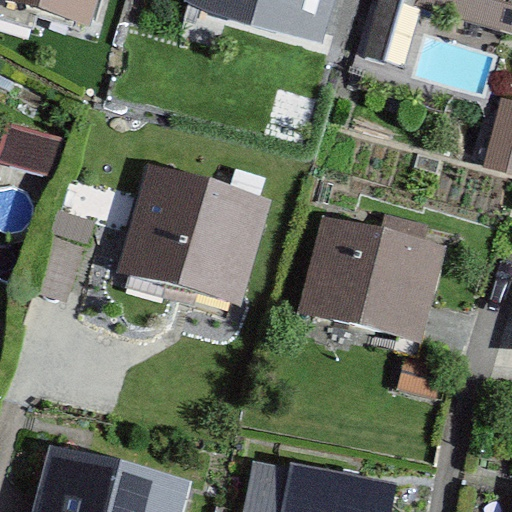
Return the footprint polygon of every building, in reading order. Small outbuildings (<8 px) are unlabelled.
[(17,0),(84,19),(90,0),(17,0)] [(319,0),(212,0),(311,29),(319,0)] [(427,5),(409,0),(371,0),(349,76),(402,92),(427,5)] [(511,0),(443,0),(440,12),(511,32),(511,0)] [(511,123),(503,121),(490,165),(511,171),(511,123)] [(12,129),(3,159),(47,172),(56,141),(12,129)] [(132,265),(170,276),(163,300),(192,308),(199,284),(233,294),(257,212),(156,183),(132,265)] [(433,253),(405,246),(409,231),(386,225),(382,240),(332,228),(310,315),(411,340),(433,253)] [(66,301),(85,243),(54,233),(35,291),(66,301)] [(444,360),(410,351),(401,386),(436,395),(444,360)] [(171,511),(175,496),(58,466),(46,511),(171,511)] [(390,511),(394,493),(291,474),(290,478),(253,471),(244,511),(390,511)]
